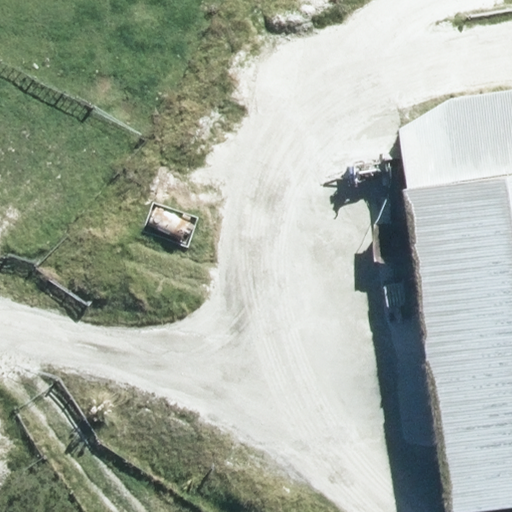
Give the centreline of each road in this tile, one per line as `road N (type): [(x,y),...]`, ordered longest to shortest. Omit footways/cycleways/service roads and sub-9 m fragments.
road 1 (track): [(511,80),(449,82),(340,126),(268,199),(250,469)]
road 2 (track): [(0,355),(152,403),(312,511)]
road 3 (track): [(9,358),(83,511)]
